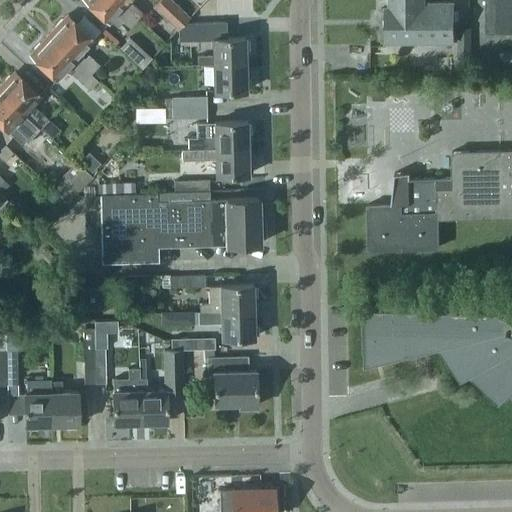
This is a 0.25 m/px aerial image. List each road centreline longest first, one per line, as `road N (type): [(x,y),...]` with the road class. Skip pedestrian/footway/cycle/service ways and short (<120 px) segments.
road 1 (unclassified): [(309,454),(306,0)]
road 2 (residential): [(0,462),(309,454)]
